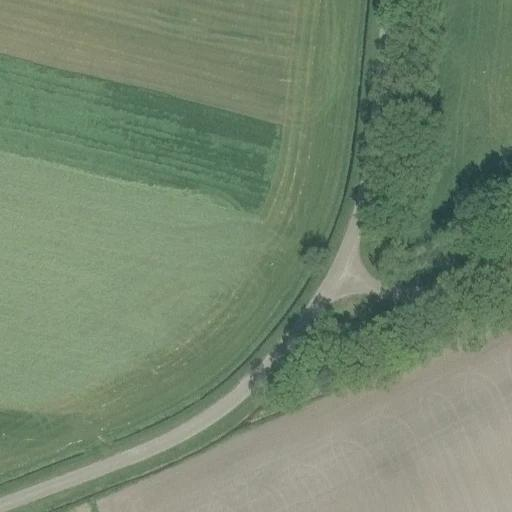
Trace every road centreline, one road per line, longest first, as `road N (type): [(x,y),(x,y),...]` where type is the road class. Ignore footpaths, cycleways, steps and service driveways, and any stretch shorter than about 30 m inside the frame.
road 1 (unclassified): [(0,505),(199,421),(242,390),(294,334),(335,273)]
road 2 (unclassified): [(335,273),(372,155),(387,0)]
road 3 (unclassified): [(335,273),(389,292),(431,294),(511,259)]
